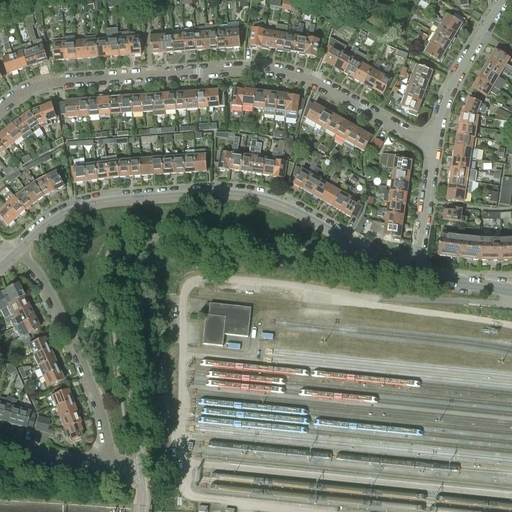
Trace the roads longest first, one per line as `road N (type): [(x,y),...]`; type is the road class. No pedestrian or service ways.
road 1 (tertiary): [(141,468),(115,266),(124,245),(151,238),(333,266),(361,248)]
road 2 (residential): [(0,110),(52,83),(256,69),(320,85),(433,147)]
road 3 (tertiary): [(361,248),(279,202),(212,192),(85,204),(37,229),(18,251)]
road 4 (tertiary): [(18,251),(49,292),(91,385),(114,470)]
road 5 (residential): [(433,147),(459,68),(505,0)]
road 6 (residential): [(414,277),(433,147)]
